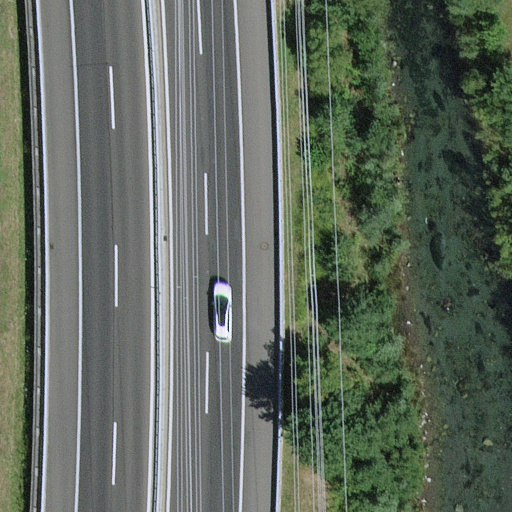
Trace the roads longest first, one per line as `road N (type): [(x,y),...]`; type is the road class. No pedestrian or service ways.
road 1 (motorway): [(203,511),(210,316),(196,0)]
road 2 (motorway): [(106,0),(117,295),(112,511)]
